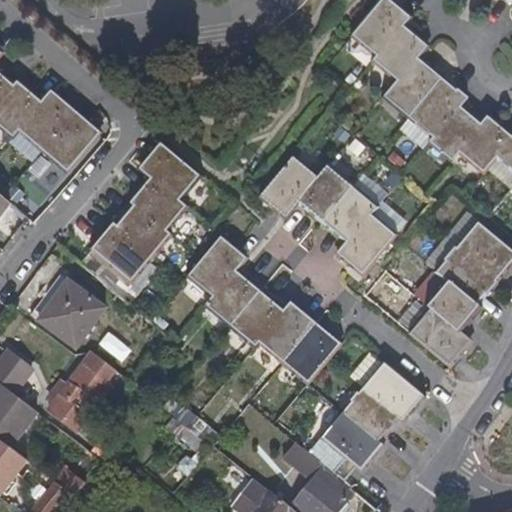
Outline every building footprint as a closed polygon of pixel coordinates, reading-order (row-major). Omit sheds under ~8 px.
[(390,7),(385,3),(355,38),(380,60),(403,33),(406,29),(413,20),(393,4),(390,7)] [(408,36),(403,33),(380,60),(376,64),(401,84),(418,63),(420,61),(430,49),(411,33),(408,36)] [(420,61),(418,63),(426,69),(427,66),(420,61)] [(418,63),(401,84),(387,100),(411,121),(443,84),(445,81),(427,66),(426,69),(418,63)] [(0,107),(17,88),(0,73),(0,107)] [(445,81),(443,84),(450,90),(452,87),(445,81)] [(21,84),(17,88),(22,92),(26,88),(21,84)] [(450,90),(443,84),(411,121),(436,141),(466,106),(469,101),(452,87),(450,90)] [(22,92),(17,88),(0,107),(0,127),(14,140),(20,133),(45,104),(26,88),(22,92)] [(55,93),(53,96),(59,101),(62,99),(55,93)] [(53,96),(45,104),(20,133),(44,154),(79,114),(62,99),(59,101),(53,96)] [(487,123),(466,106),(436,141),(432,146),(454,164),(461,155),(487,123)] [(98,131),(79,114),(44,154),(69,175),(100,139),(95,135),(98,131)] [(496,123),(491,119),(487,123),(492,128),(496,123)] [(492,128),(487,123),(461,155),(485,175),(498,160),(511,143),(511,136),(496,123),(492,128)] [(511,143),(498,160),(511,170),(511,143)] [(150,165),(144,172),(153,180),(182,204),(203,178),(163,145),(148,163),(150,165)] [(321,180),(296,160),(266,196),(271,200),(268,203),(287,220),(301,204),(321,180)] [(150,165),(148,163),(142,170),(144,172),(150,165)] [(331,169),(321,180),(301,204),(320,220),(323,217),(329,221),(355,189),(331,169)] [(141,202),(136,208),(169,234),(189,210),(182,204),(153,180),(137,200),(141,202)] [(379,209),(355,189),(329,221),(325,225),(344,241),(348,237),(353,241),(373,216),(379,209)] [(5,200),(0,196),(0,221),(11,206),(5,200)] [(141,202),(137,200),(132,205),(136,208),(141,202)] [(132,205),(114,226),(154,259),(173,238),(169,234),(136,208),(132,205)] [(373,216),(353,241),(349,245),(340,257),(358,271),(359,269),(367,275),(377,264),(398,237),(373,216)] [(323,217),(320,220),(325,225),(329,221),(323,217)] [(480,225),(459,250),(497,282),(499,284),(511,267),(511,261),(511,260),(511,251),(508,248),(480,225)] [(98,246),(102,249),(97,254),(110,265),(134,284),(154,259),(114,226),(98,246)] [(224,239),(222,241),(230,248),(231,245),(224,239)] [(459,250),(447,240),(426,264),(439,274),(459,250)] [(222,241),(204,264),(191,279),(215,300),(234,277),(238,273),(249,259),(231,245),(230,248),(222,241)] [(102,249),(98,246),(93,251),(97,254),(102,249)] [(439,274),(449,283),(479,308),(493,291),(491,289),(497,282),(459,250),(439,274)] [(97,254),(93,251),(81,265),(98,280),(110,265),(97,254)] [(359,269),(358,271),(365,277),(367,275),(359,269)] [(240,281),(234,277),(215,300),(207,309),(232,329),(259,297),(262,293),(243,277),(240,281)] [(61,278),(42,304),(50,310),(40,324),(77,352),(106,311),(61,278)] [(499,284),(497,282),(491,289),(493,291),(499,284)] [(428,307),(432,311),(462,336),(471,326),(468,324),(474,317),(476,319),(483,312),(479,308),(449,283),(428,307)] [(264,301),(259,297),(232,329),(257,348),(260,345),(287,313),(267,297),(264,301)] [(428,307),(419,299),(398,324),(412,336),(432,311),(428,307)] [(50,310),(42,304),(32,318),(40,324),(50,310)] [(294,305),(292,307),(299,313),(301,311),(294,305)] [(292,307),(287,313),(260,345),(284,365),(316,327),(318,325),(301,311),(299,313),(292,307)] [(432,311),(412,336),(452,369),(467,352),(465,349),(470,342),(462,336),(432,311)] [(476,319),(474,317),(468,324),(471,326),(476,319)] [(318,325),(316,327),(324,333),(326,331),(318,325)] [(324,333),(316,327),(284,365),(309,386),(330,361),(343,345),(326,331),(324,333)] [(473,345),(470,342),(465,349),(467,352),(473,345)] [(94,354),(89,361),(118,381),(121,376),(94,354)] [(33,374),(10,356),(0,368),(0,385),(3,388),(15,397),(33,374)] [(118,381),(89,361),(50,412),(78,434),(90,418),(86,414),(95,402),(100,405),(118,381)] [(424,396),(386,365),(365,390),(397,417),(401,420),(405,424),(420,406),(418,404),(424,396)] [(155,382),(143,373),(135,385),(145,393),(155,382)] [(15,397),(3,388),(0,391),(0,443),(11,452),(39,415),(15,397)] [(365,390),(344,415),(380,444),(397,425),(393,422),(397,417),(365,390)] [(426,398),(424,396),(418,404),(420,406),(426,398)] [(199,419),(187,409),(177,420),(182,425),(189,430),(198,420),(199,419)] [(380,444),(344,415),(310,456),(334,476),(347,459),(358,468),(364,473),(381,453),(377,450),(381,445),(380,444)] [(177,420),(174,418),(166,429),(174,435),(182,425),(177,420)] [(209,429),(198,420),(189,430),(200,440),(209,429)] [(182,425),(174,435),(205,460),(213,450),(200,440),(189,430),(182,425)] [(11,452),(0,443),(0,497),(26,463),(11,452)] [(285,460),(313,483),(293,508),(297,511),(340,511),(355,494),(350,489),(344,485),(334,476),(310,456),(297,446),(285,460)] [(358,468),(347,459),(334,476),(344,485),(358,468)] [(110,471),(102,465),(85,485),(94,491),(110,471)] [(85,485),(65,470),(54,484),(55,485),(74,499),(76,496),(85,485)] [(254,511),(268,495),(252,482),(232,508),(236,511),(254,511)] [(63,511),(74,499),(55,485),(34,511),(63,511)] [(291,511),(269,494),(268,495),(254,511),(291,511)]
